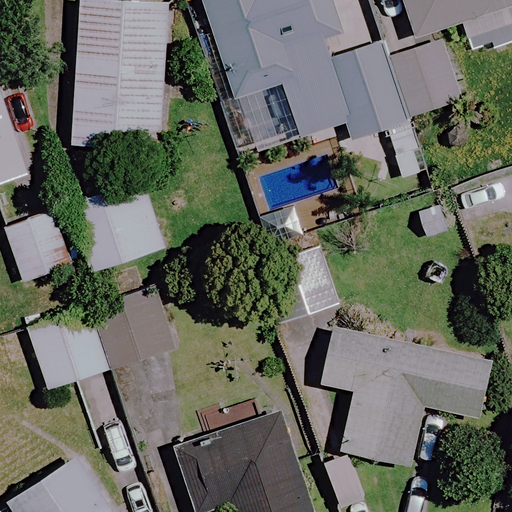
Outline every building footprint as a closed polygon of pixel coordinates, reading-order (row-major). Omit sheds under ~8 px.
[(159,0),(78,0),(74,144),(156,146),(159,0)] [(199,0),(227,79),(217,83),(224,103),(281,83),(301,139),(343,125),(349,142),(384,129),(393,156),(417,147),(407,119),(462,99),(442,41),(387,60),(381,45),(329,63),(319,33),(336,27),(326,0),(199,0)] [(511,0),(404,0),(415,37),(461,24),(465,37),(510,24),(506,8),(511,6),(511,0)] [(0,184),(28,175),(0,93),(0,184)] [(164,249),(141,185),(10,232),(33,296),(164,249)] [(326,312),(310,254),(267,266),(283,324),(326,312)] [(88,309),(106,372),(175,351),(156,288),(88,309)] [(106,372),(88,309),(27,327),(46,391),(106,372)] [(492,356),(332,328),(322,385),(353,391),(343,450),(413,462),(423,409),(480,419),(492,356)] [(311,511),(281,416),(174,451),(193,511),(210,511),(228,506),(229,511),(311,511)] [(113,511),(79,459),(9,504),(14,511),(113,511)]
